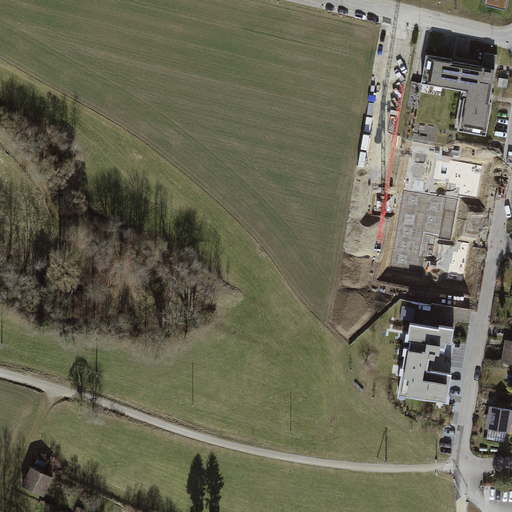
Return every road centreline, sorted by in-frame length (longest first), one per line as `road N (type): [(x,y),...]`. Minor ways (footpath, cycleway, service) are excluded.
road 1 (track): [(458,467),(330,465),(168,428),(55,388)]
road 2 (residential): [(511,465),(458,467),(502,241)]
road 3 (track): [(55,388),(0,511)]
